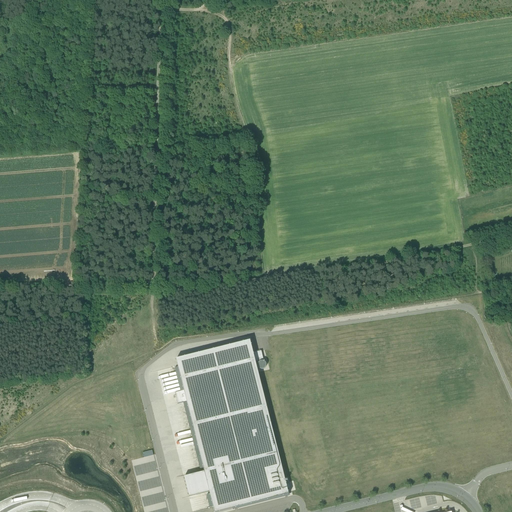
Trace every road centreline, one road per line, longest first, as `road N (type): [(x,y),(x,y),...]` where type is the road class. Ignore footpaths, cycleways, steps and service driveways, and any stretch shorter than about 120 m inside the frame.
road 1 (unclassified): [(174,511),(141,371),(178,343),(463,306),(477,318),(511,397)]
road 2 (track): [(160,0),(152,284)]
road 3 (track): [(511,232),(257,278)]
road 4 (track): [(0,284),(152,284)]
road 5 (tertiary): [(329,511),(435,487),(463,497)]
